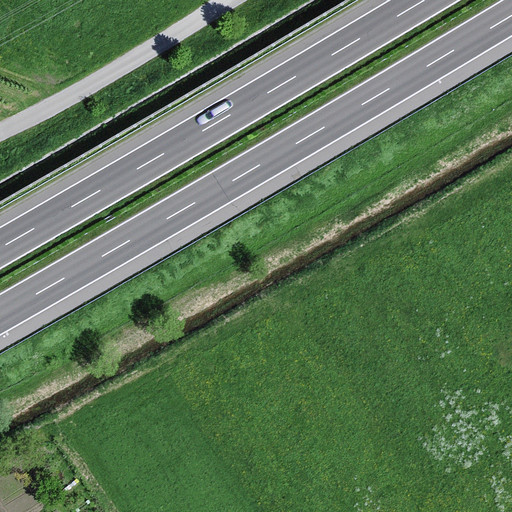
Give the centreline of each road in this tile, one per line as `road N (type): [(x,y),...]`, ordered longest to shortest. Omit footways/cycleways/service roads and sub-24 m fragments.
road 1 (motorway): [(0,315),(511,15)]
road 2 (motorway): [(422,0),(0,246)]
road 3 (unclassified): [(0,120),(226,0)]
